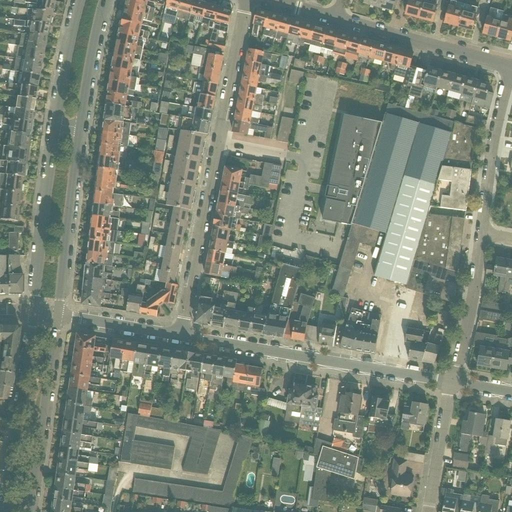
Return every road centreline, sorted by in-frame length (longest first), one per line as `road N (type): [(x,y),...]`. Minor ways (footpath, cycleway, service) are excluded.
road 1 (residential): [(451,383),(180,335)]
road 2 (residential): [(33,311),(6,511)]
road 3 (residential): [(31,511),(57,315)]
road 4 (residential): [(180,335),(218,143)]
road 5 (residential): [(57,315),(80,130)]
road 6 (residential): [(54,126),(33,311)]
road 7 (residential): [(510,68),(337,20)]
road 8 (residential): [(480,234),(510,68)]
road 9 (residential): [(451,383),(480,234)]
road 10 (residential): [(218,143),(246,0)]
road 11 (residential): [(80,130),(106,0)]
road 12 (residential): [(427,511),(451,383)]
road 13 (residential): [(79,0),(54,126)]
road 14 (residential): [(180,335),(57,315)]
